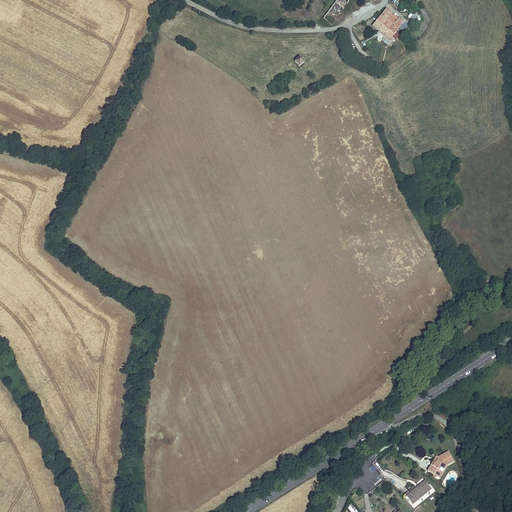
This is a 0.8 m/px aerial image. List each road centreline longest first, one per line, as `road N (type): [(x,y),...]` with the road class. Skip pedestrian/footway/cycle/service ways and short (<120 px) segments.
road 1 (residential): [(383,0),(337,26),(308,30),(235,23),(189,0)]
road 2 (secondary): [(247,511),(383,424)]
road 3 (residential): [(474,511),(451,425),(425,413),(383,424)]
road 4 (secondary): [(383,424),(511,343)]
